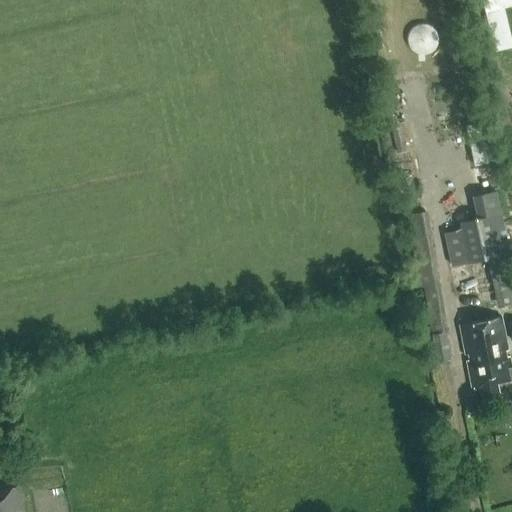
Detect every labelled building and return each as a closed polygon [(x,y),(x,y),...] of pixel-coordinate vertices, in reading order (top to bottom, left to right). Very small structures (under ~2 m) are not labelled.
[(397,153),(406,151),(400,127),(391,129),(397,153)] [(511,293),(504,254),(509,253),(496,190),(473,195),(477,217),(459,221),(461,228),(444,232),(451,265),(487,258),(497,307),(511,303),(511,293)] [(430,209),(413,210),(417,270),(434,269),(430,209)] [(440,284),(423,287),(431,334),(448,331),(440,284)] [(496,384),(511,380),(511,366),(511,367),(502,319),(460,327),(472,389),(480,387),(482,397),(498,393),(496,384)] [(432,336),(436,362),(451,359),(447,334),(432,336)] [(0,511),(22,511),(18,488),(0,491),(0,511)]
